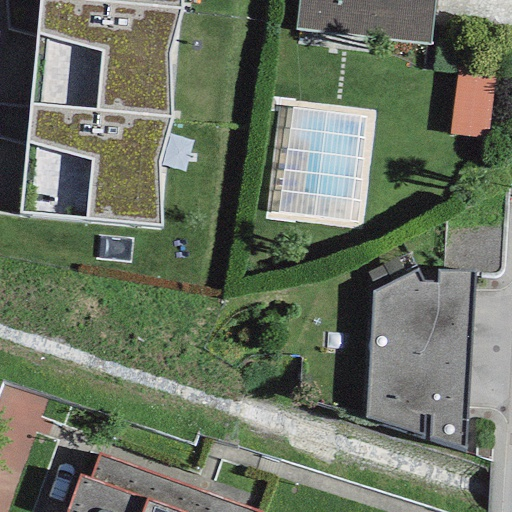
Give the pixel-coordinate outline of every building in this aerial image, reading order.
[(72,0),(39,0),(30,106),(172,119),(168,53),(182,10),(72,0)] [(72,0),(182,10),(181,0),(72,0)] [(300,0),(297,32),(431,45),(435,0),(300,0)] [(456,75),(449,136),(486,140),(493,79),(456,75)] [(30,106),(19,215),(162,228),(158,163),(172,119),(30,106)] [(416,270),(372,292),(365,418),(464,454),(472,272),(436,270),(436,284),(422,282),(416,270)] [(260,511),(99,453),(90,478),(78,474),(64,511),(260,511)]
